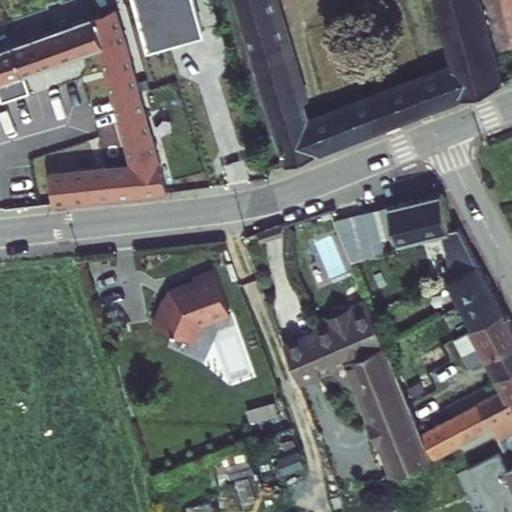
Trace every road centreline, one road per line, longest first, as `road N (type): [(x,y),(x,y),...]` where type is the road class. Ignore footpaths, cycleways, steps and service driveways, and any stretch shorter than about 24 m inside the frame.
road 1 (tertiary): [(438,135),(243,206),(0,233)]
road 2 (residential): [(438,135),(511,272)]
